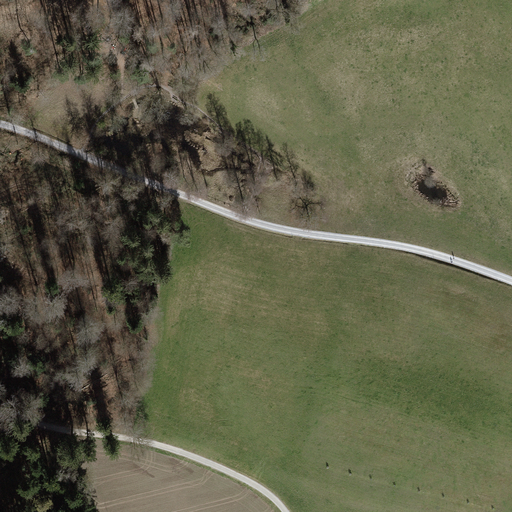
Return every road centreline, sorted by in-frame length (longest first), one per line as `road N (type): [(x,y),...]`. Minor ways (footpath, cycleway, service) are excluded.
road 1 (track): [(0,124),(283,229),(426,251),(511,281)]
road 2 (track): [(0,421),(154,441),(269,492),(285,511)]
